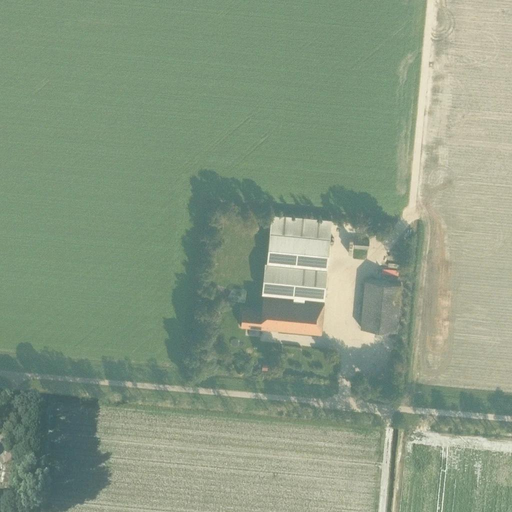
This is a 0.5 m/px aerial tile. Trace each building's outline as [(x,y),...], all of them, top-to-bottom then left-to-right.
[(242,325),(322,333),(332,218),(271,213),(263,311),(244,309),(242,325)] [(355,247),(370,248),(371,239),(356,238),(355,247)] [(366,279),(361,327),(399,330),(403,282),(366,279)] [(420,449),(434,450),(435,445),(424,444),(426,428),(409,426),(407,441),(398,440),(398,445),(413,447),(412,453),(419,454),(420,449)] [(6,464),(28,467),(30,452),(7,450),(6,464)] [(1,485),(27,487),(29,468),(3,465),(1,485)]
